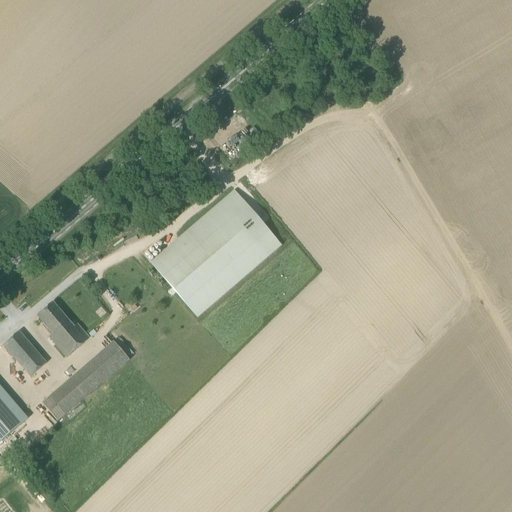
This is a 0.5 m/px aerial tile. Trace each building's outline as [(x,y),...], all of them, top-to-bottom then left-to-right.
[(196,320),(283,246),(233,191),(149,264),(196,320)] [(78,325),(74,328),(53,303),(37,317),(53,335),(49,338),(67,358),(89,339),(78,325)] [(3,346),(17,362),(30,377),(46,364),(19,332),(3,346)] [(112,342),(41,403),(57,422),(128,361),(112,342)] [(0,442),(27,419),(0,387),(0,442)]
